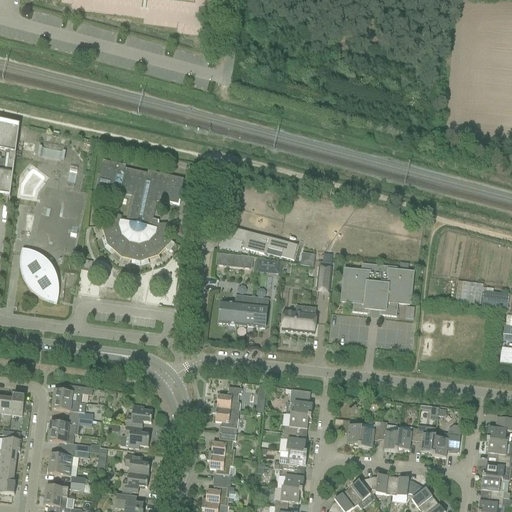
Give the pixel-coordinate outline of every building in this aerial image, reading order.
[(16,154),(20,127),(0,122),(0,150),(9,153),(16,154)] [(39,157),(59,162),(62,153),(42,148),(39,157)] [(10,196),(16,154),(9,153),(6,173),(0,172),(0,195),(9,196),(9,202),(10,196)] [(174,246),(174,245),(163,239),(166,225),(157,226),(152,225),(157,203),(172,206),(175,196),(172,195),(173,190),(181,191),(184,180),(148,172),(147,175),(125,170),(126,168),(103,163),(96,194),(119,199),(120,195),(132,198),(126,224),(121,222),(122,218),(113,214),(110,228),(98,228),(98,229),(102,229),(105,238),(102,240),(104,248),(104,249),(105,249),(111,255),(114,252),(121,259),(119,262),(120,263),(122,259),(132,262),(131,265),(140,267),(149,264),(148,261),(158,258),(160,261),(158,257),(165,250),(168,252),(174,245),(174,246)] [(245,240),(242,250),(262,255),(264,247),(283,252),(281,259),(293,262),(297,247),(247,233),(247,234),(246,240),(245,240)] [(28,255),(29,252),(25,251),(22,251),(22,252),(21,254),(21,257),(20,259),(20,261),(20,264),(20,266),(20,269),(21,273),(22,277),(23,280),(25,284),(27,287),(29,291),(32,294),(35,296),(38,299),(41,301),(45,303),(49,304),(52,305),(56,306),(57,303),(58,300),(58,298),(59,295),(59,292),(59,289),(58,286),(55,287),(54,283),(53,279),(51,275),(50,272),(47,269),(45,266),(42,263),(39,261),(36,259),(32,257),(28,255)] [(324,255),(323,263),(331,264),(332,256),(324,255)] [(217,266),(225,267),(226,257),(218,256),(217,266)] [(244,259),(242,269),(251,270),(252,260),(244,259)] [(301,260),(300,267),(313,269),(314,262),(301,260)] [(91,273),(92,263),(84,262),(82,271),(91,273)] [(272,275),(278,276),(279,266),(266,264),(265,273),(272,274),(272,275)] [(409,306),(412,275),(396,273),(397,269),(362,266),(361,274),(345,272),(341,303),(353,305),(352,314),(369,316),(369,312),(380,313),(379,317),(396,319),(398,305),(409,306)] [(319,268),(317,282),(330,284),(331,269),(319,268)] [(488,294),(486,307),(506,310),(508,297),(488,294)] [(264,330),(265,321),(267,302),(237,299),(236,307),(222,305),(220,326),(264,330)] [(283,312),(281,332),(314,336),(316,315),(283,312)] [(505,328),(503,341),(505,341),(511,342),(511,331),(511,329),(507,328),(505,328)] [(501,349),(499,363),(499,364),(502,364),(511,365),(511,362),(511,350),(504,349),(501,349)] [(263,416),(265,398),(266,388),(259,387),(256,415),(263,416)] [(92,397),(93,391),(69,388),(68,394),(54,392),(53,402),(78,405),(82,405),(83,396),(92,397)] [(238,396),(241,396),(242,391),(228,389),(228,396),(229,396),(229,399),(218,397),(217,406),(214,405),(213,410),(239,413),(240,405),(237,405),(238,396)] [(311,419),(312,406),(307,406),(308,394),(291,392),(290,405),(288,405),(286,416),(291,417),(311,419)] [(11,417),(14,397),(13,397),(12,401),(2,400),(0,415),(11,417)] [(25,399),(14,397),(11,417),(22,418),(25,399)] [(70,414),(77,415),(78,405),(53,402),(52,412),(70,414)] [(144,409),(141,409),(133,408),(132,418),(127,418),(126,428),(142,430),(143,424),(151,425),(153,414),(144,412),(144,409)] [(236,437),(239,413),(213,410),(212,415),(216,416),(215,424),(221,425),(220,435),(236,437)] [(92,423),(93,417),(80,415),(79,421),(92,423)] [(311,421),(311,419),(291,417),(289,429),(285,429),(284,435),(296,436),(297,431),(307,432),(308,420),(311,421)] [(506,433),(511,433),(511,421),(497,419),(497,420),(500,420),(498,431),(488,430),(487,443),(505,445),(506,433)] [(74,437),(77,437),(79,421),(69,420),(68,426),(50,424),(49,434),(74,437)] [(361,431),(362,428),(349,427),(349,423),(335,421),(333,434),(348,436),(347,446),(358,447),(358,450),(359,450),(361,431)] [(379,442),(381,424),(375,424),(374,433),(361,431),(359,450),(372,451),(373,441),(379,442)] [(396,454),(399,429),(387,427),(387,425),(381,424),(379,442),(384,442),(383,453),(396,454)] [(150,437),(141,436),(142,430),(126,428),(125,439),(129,439),(128,449),(129,450),(139,451),(139,448),(148,449),(150,437)] [(446,460),(447,453),(458,455),(461,429),(454,428),(448,433),(447,443),(435,441),(433,459),(446,460)] [(416,444),(417,432),(411,431),(411,430),(399,429),(396,454),(397,454),(398,452),(409,453),(410,443),(416,444)] [(436,431),(424,429),(418,429),(417,432),(416,444),(422,444),(420,455),(432,456),(431,458),(433,459),(435,441),(436,431)] [(73,447),(74,437),(49,434),(48,444),(73,447)] [(233,444),(235,444),(236,437),(220,435),(219,446),(213,445),(212,453),(208,453),(207,457),(233,461),(234,452),(232,452),(233,444)] [(284,435),(283,442),(288,442),(287,454),(289,454),(307,456),(307,455),(304,454),(306,443),(295,442),(296,436),(284,435)] [(21,443),(3,441),(1,451),(19,454),(21,443)] [(511,464),(511,461),(511,445),(505,445),(487,443),(486,444),(489,445),(487,456),(498,457),(497,463),(511,464)] [(100,450),(99,461),(106,461),(107,451),(100,450)] [(19,454),(1,451),(0,461),(0,462),(16,464),(17,454),(19,454)] [(305,469),(307,456),(289,454),(288,460),(280,459),(279,464),(274,464),(273,471),(282,472),(294,473),(295,468),(305,469)] [(71,469),(72,459),(50,456),(49,466),(71,469)] [(150,467),(141,466),(142,459),(132,458),(126,457),(125,468),(130,469),(129,476),(148,478),(150,467)] [(232,469),(233,461),(207,457),(207,462),(210,463),(209,471),(216,472),(215,482),(231,484),(231,478),(229,477),(230,469),(232,469)] [(0,473),(14,475),(16,464),(0,462),(0,473)] [(509,483),(511,471),(511,470),(511,464),(497,463),(496,468),(486,467),(485,479),(482,478),(482,480),(500,482),(509,483)] [(70,478),(71,469),(49,466),(48,476),(70,478)] [(293,479),(294,473),(282,472),(281,478),(285,478),(284,491),(302,493),(304,480),(293,479)] [(13,485),(14,475),(0,473),(0,484),(15,486),(16,486),(13,485)] [(147,490),(148,478),(129,476),(128,483),(123,482),(122,493),(138,495),(139,489),(147,490)] [(391,497),(393,479),(377,477),(377,480),(374,479),(368,481),(372,495),(373,495),(391,497)] [(407,496),(411,496),(417,486),(412,484),(408,483),(409,481),(393,479),(391,497),(407,499),(407,496)] [(499,494),(500,482),(482,480),(481,493),(491,494),(490,499),(503,501),(504,495),(499,494)] [(372,495),(368,481),(363,482),(360,484),(359,483),(346,492),(358,507),(372,495)] [(238,498),(238,496),(237,495),(236,494),(234,494),(234,490),(230,490),(231,484),(215,482),(213,493),(207,492),(206,500),(202,500),(202,505),(228,508),(229,500),(233,501),(236,501),(238,500),(238,498)] [(0,495),(14,497),(15,486),(0,484),(0,495)] [(419,511),(423,511),(435,503),(426,491),(424,492),(422,489),(417,486),(411,496),(414,500),(411,502),(419,511)] [(67,500),(68,491),(46,488),(45,498),(67,500)] [(276,503),(275,509),(287,510),(288,504),(298,506),(300,494),(302,495),(302,493),(284,491),(282,490),(281,503),(276,503)] [(351,511),(358,507),(346,492),(334,502),(335,504),(333,506),(330,511),(331,511),(351,511)] [(142,511),(143,506),(136,505),(137,499),(127,498),(117,496),(115,510),(125,511),(124,511),(142,511)] [(66,510),(67,500),(45,498),(44,508),(58,509),(66,510)] [(499,511),(500,507),(510,508),(511,502),(503,501),(490,499),(490,505),(479,504),(478,511),(499,511)] [(442,511),(435,503),(423,511),(442,511)]
